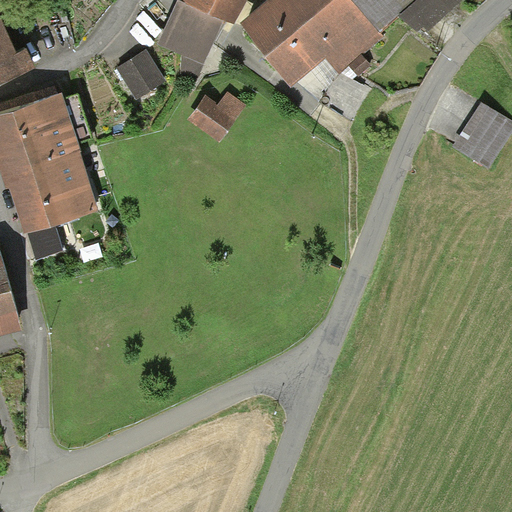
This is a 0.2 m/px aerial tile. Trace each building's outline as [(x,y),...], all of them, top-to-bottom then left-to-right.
[(177,0),(179,1),(225,21),(234,25),(247,0),(177,0)] [(379,32),(352,0),(272,0),(268,4),(241,26),(293,89),(327,61),(339,75),(384,38),(379,32)] [(417,0),(352,0),(379,32),(400,15),(417,0)] [(417,0),(400,15),(418,34),(425,28),(429,33),(465,0),(417,0)] [(225,21),(179,1),(158,46),(182,56),(181,78),(196,85),(225,21)] [(0,18),(0,84),(34,70),(26,50),(16,54),(0,18)] [(167,82),(146,50),(117,69),(137,101),(167,82)] [(246,105),(228,93),(219,105),(206,96),(189,121),(220,142),(246,105)] [(62,94),(0,115),(0,169),(3,179),(81,153),(62,94)] [(511,132),(511,122),(482,104),(454,146),(489,168),(511,132)] [(81,153),(3,179),(7,191),(10,190),(20,222),(24,234),(29,233),(56,225),(101,210),(81,153)] [(56,225),(29,233),(37,258),(64,250),(56,225)] [(0,337),(22,331),(0,247),(0,337)]
